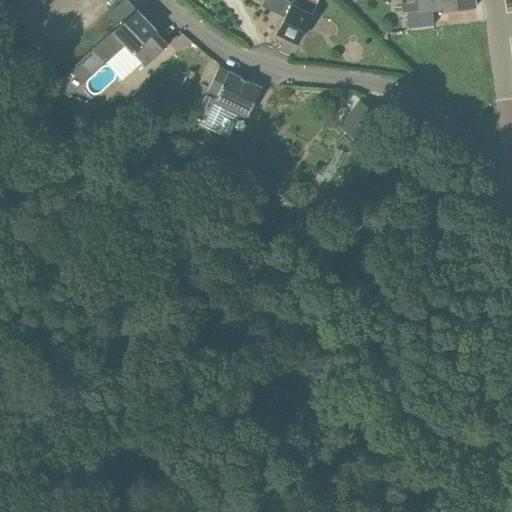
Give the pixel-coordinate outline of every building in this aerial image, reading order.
[(286,0),(292,3),(277,34),(297,43),(318,0),(286,0)] [(474,0),(406,0),(406,1),(417,0),(418,9),(407,9),(408,28),(433,26),(432,11),(438,10),(438,11),(475,7),(474,0)] [(167,44),(155,31),(156,30),(136,10),(122,24),(91,50),(69,70),(82,85),(124,45),(145,66),(167,44)] [(237,114),(246,118),(261,88),(228,72),(228,73),(218,68),(208,91),(217,95),(205,121),(228,132),(237,114)] [(156,98),(142,84),(127,100),(140,113),(156,98)] [(385,120),(360,100),(340,125),(365,145),(385,120)] [(254,144),(231,134),(221,154),(244,165),(254,144)] [(299,201),(282,187),(274,197),(290,211),(299,201)]
